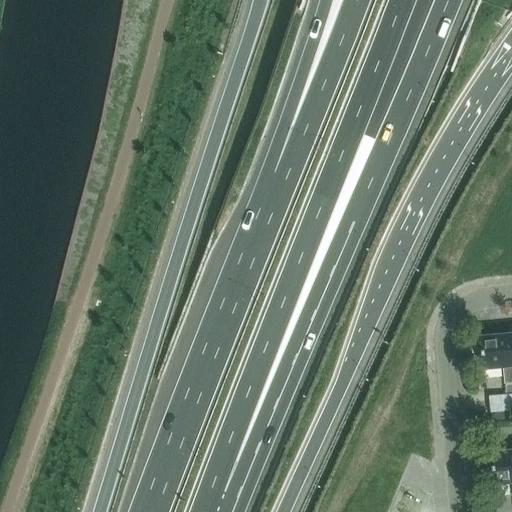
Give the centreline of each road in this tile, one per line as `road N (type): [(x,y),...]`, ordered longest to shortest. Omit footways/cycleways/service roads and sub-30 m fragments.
road 1 (trunk): [(212,509),(448,0)]
road 2 (trunk): [(212,509),(403,0)]
road 3 (trunk): [(260,0),(99,511)]
road 4 (trunk): [(283,511),(440,159),(511,49)]
road 5 (trunk): [(290,170),(157,511)]
road 6 (residential): [(460,511),(444,334),(454,312),(475,298),(511,294)]
road 7 (trunk): [(357,0),(290,170)]
road 8 (trunk): [(326,0),(290,170)]
